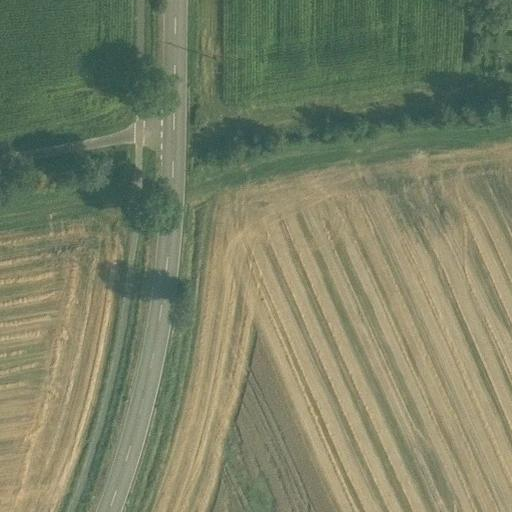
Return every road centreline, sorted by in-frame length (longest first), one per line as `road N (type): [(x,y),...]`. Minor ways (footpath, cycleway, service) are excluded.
road 1 (tertiary): [(105,511),(154,333),(172,127)]
road 2 (unclassified): [(0,160),(172,127)]
road 3 (tertiary): [(172,127),(173,0)]
